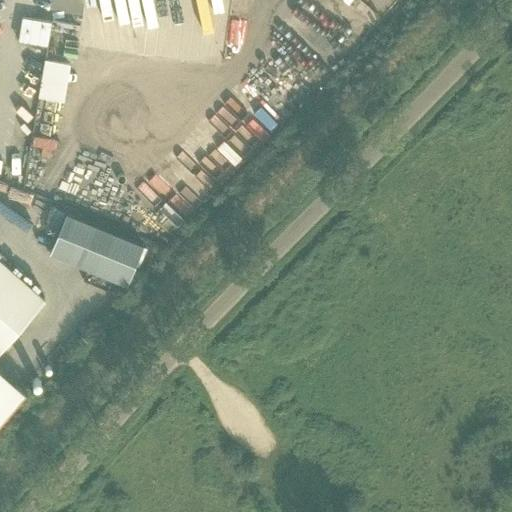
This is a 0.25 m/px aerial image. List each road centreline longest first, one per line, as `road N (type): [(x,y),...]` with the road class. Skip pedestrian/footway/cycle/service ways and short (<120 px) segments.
road 1 (unclassified): [(36,511),(181,349),(511,9)]
road 2 (track): [(304,511),(181,349)]
